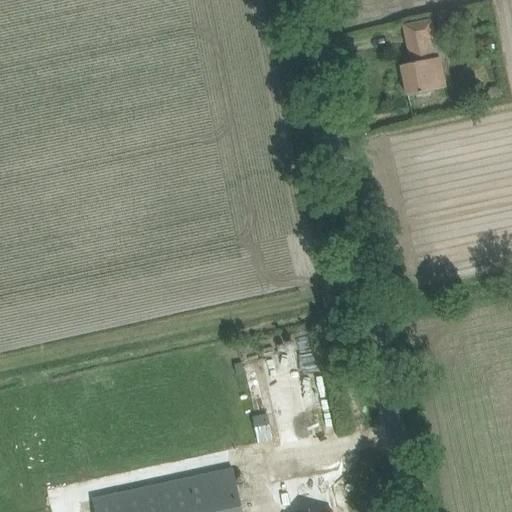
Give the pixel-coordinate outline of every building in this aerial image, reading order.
[(436,17),(440,37),(447,36),(464,32),(462,25),(460,12),(436,17)] [(440,58),(432,60),(428,40),(435,38),(431,20),(404,26),(411,64),(401,66),(407,96),(446,88),(440,58)] [(234,364),(236,373),(244,371),(244,370),(242,362),(234,364)] [(271,408),(276,434),(288,432),(283,406),(271,408)] [(253,417),(259,442),(273,439),(267,414),(253,417)] [(242,511),(233,469),(214,474),(93,500),(95,511),(242,511)]
